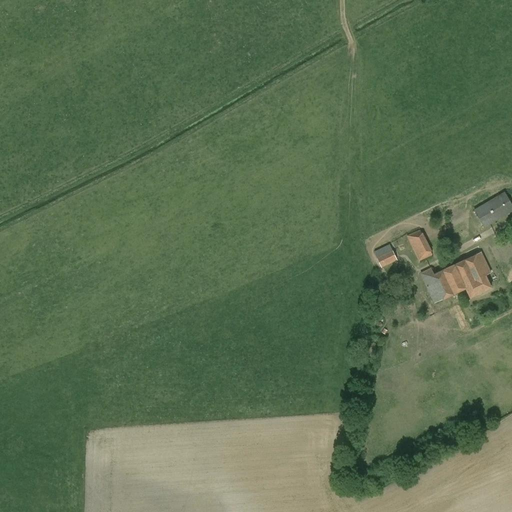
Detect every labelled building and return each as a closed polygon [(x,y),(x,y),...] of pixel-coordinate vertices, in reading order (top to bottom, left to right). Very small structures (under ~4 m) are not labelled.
[(511,205),(504,192),(473,210),(484,228),(511,212),(511,205)] [(432,251),(423,233),(421,232),(420,230),(407,236),(412,246),(411,246),(418,262),(432,256),(431,252),(432,251)] [(376,258),(381,268),(397,261),(389,245),(374,252),(376,257),(376,258)] [(434,275),(431,268),(420,274),(434,304),(466,289),(470,298),(491,288),(485,276),(491,273),(481,252),(434,275)] [(393,295),(397,302),(413,294),(409,287),(393,295)]
